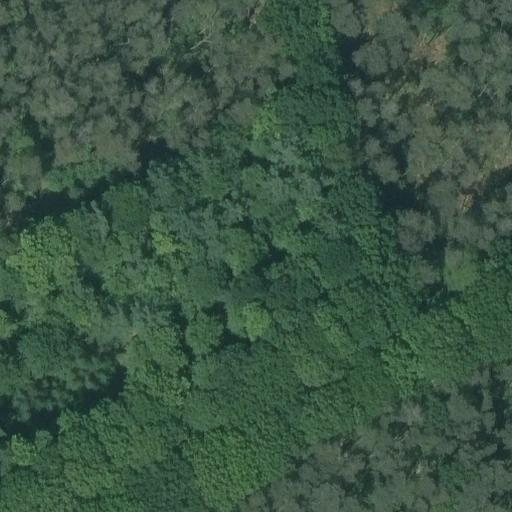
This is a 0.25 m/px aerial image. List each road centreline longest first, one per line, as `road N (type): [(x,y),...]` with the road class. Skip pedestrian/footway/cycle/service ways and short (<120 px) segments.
road 1 (track): [(90,511),(511,293)]
road 2 (unknown): [(348,420),(173,511)]
